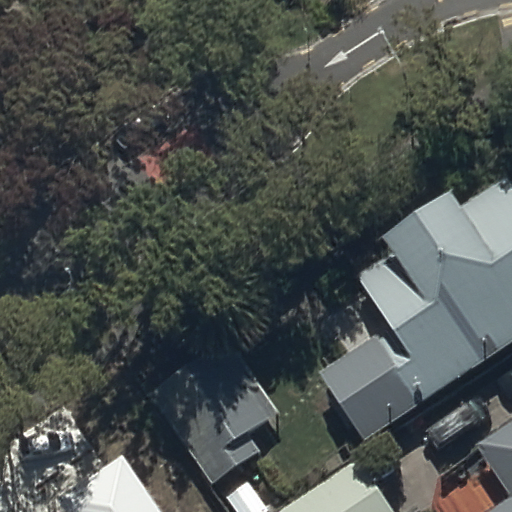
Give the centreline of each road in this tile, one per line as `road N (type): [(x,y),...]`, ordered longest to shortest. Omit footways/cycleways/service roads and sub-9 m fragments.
road 1 (residential): [(0,283),(254,113)]
road 2 (residential): [(426,0),(345,45),(254,113)]
